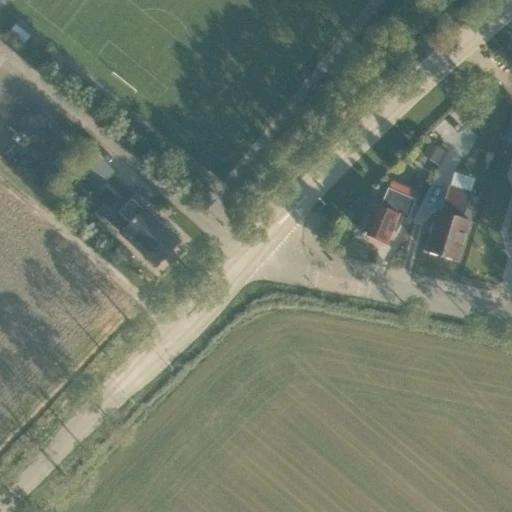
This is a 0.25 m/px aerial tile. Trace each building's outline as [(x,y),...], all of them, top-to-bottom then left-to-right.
[(8,33),(23,44),(30,36),(15,24),(8,33)] [(511,110),(503,142),(511,144),(511,110)] [(444,150),(429,142),(421,156),(437,164),(444,150)] [(95,156),(82,171),(101,189),(115,173),(95,156)] [(470,193),(449,186),(441,212),(436,211),(424,252),(456,262),(469,221),(462,219),(470,193)] [(401,218),(406,220),(414,200),(388,189),(380,206),(375,204),(361,234),(386,245),(392,230),(395,232),(401,218)] [(150,201),(138,190),(116,213),(128,225),(120,232),(157,266),(179,243),(143,209),(150,201)]
